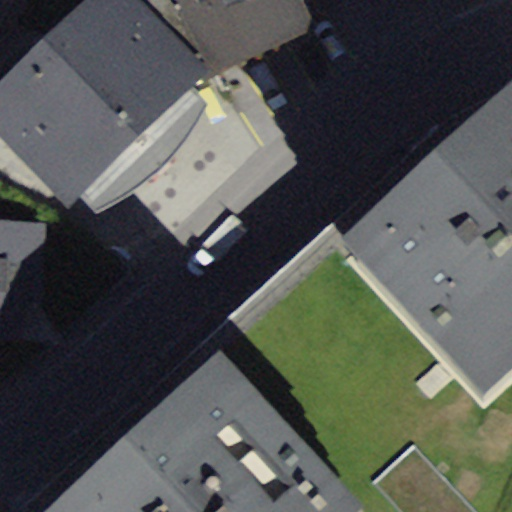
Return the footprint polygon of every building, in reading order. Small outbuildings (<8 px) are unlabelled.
[(103,0),(68,0),(0,67),(0,176),(32,213),(56,193),(77,220),(149,173),(190,114),(161,83),(174,70),(103,0)] [(318,30),(303,0),(152,0),(193,87),(318,30)] [(382,0),(393,14),(412,0),(382,0)] [(511,511),(511,81),(490,86),(416,155),(25,498),(25,511),(511,511)] [(0,332),(35,333),(42,214),(0,212),(0,332)]
